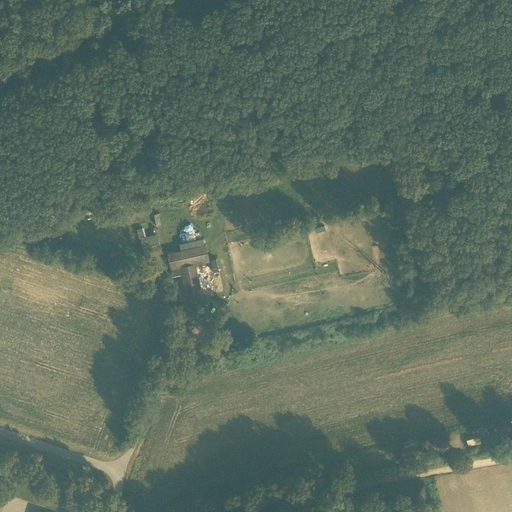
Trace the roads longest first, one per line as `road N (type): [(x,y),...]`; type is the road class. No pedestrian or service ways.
road 1 (track): [(225,511),(511,457)]
road 2 (track): [(0,95),(204,0)]
road 3 (unclassified): [(0,431),(121,472),(114,511)]
